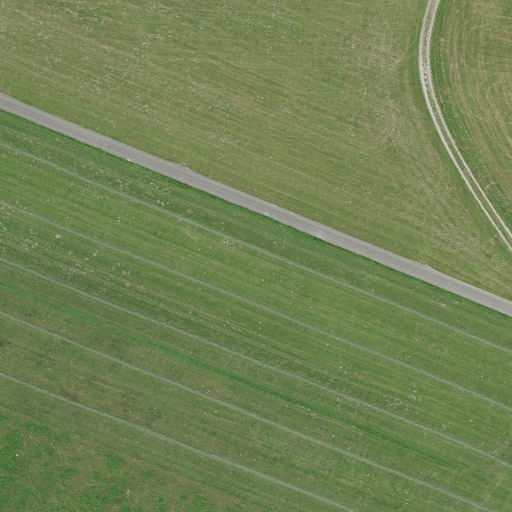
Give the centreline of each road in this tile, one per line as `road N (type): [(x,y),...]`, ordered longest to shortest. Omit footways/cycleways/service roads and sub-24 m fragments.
road 1 (track): [(0,102),(511,309)]
road 2 (track): [(435,0),(425,55),(437,107),(479,196),(511,241)]
